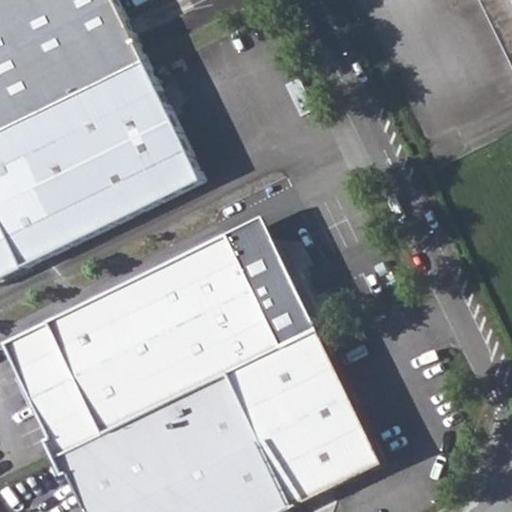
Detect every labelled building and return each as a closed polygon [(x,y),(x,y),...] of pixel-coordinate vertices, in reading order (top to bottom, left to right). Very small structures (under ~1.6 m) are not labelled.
[(0,0),(0,133),(147,62),(117,0),(0,0)] [(511,0),(490,0),(511,46),(511,0)] [(147,62),(0,133),(0,278),(205,179),(147,62)] [(42,442),(51,460),(282,348),(226,235),(4,342),(51,437),(42,442)] [(282,348),(51,460),(61,480),(67,477),(84,511),(282,511),(382,463),(317,330),(282,348)]
